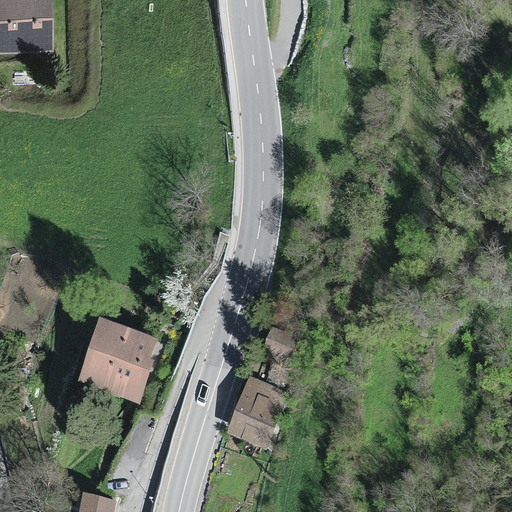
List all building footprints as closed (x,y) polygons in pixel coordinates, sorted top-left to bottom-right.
[(49,0),(0,0),(0,28),(1,51),(52,48),(49,0)] [(156,347),(93,328),(74,390),(137,409),(156,347)] [(274,329),(263,353),(292,367),(304,343),(274,329)] [(291,396),(245,380),(224,439),(270,455),(291,396)] [(76,511),(112,511),(114,505),(78,500),(76,511)]
